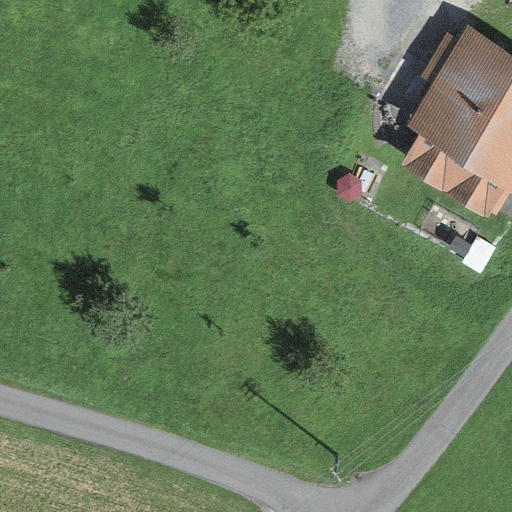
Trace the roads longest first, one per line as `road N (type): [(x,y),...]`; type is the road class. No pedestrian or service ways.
road 1 (residential): [(0,396),(202,463),(315,511)]
road 2 (residential): [(372,511),(511,336)]
